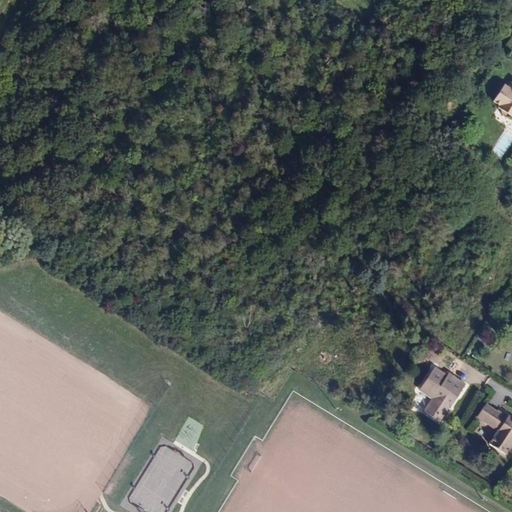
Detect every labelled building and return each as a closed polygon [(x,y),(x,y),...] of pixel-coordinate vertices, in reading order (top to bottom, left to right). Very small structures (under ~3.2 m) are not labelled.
[(511,81),(509,85),(505,82),(493,101),(499,105),(497,107),(501,109),(501,111),(501,113),(502,114),(504,116),(505,117),(507,117),(509,117),(510,117),(511,116),(511,81)] [(457,396),(465,384),(453,376),(451,379),(447,376),(434,367),(419,389),(431,398),(423,410),(435,418),(441,410),(445,413),(451,405),(448,403),(455,395),(457,396)] [(451,405),(457,396),(455,395),(448,403),(451,405)] [(511,417),(508,415),(507,416),(497,409),(496,411),(485,404),(477,416),(497,430),(488,443),(504,454),(511,442),(511,417)] [(440,421),(445,413),(441,410),(435,418),(440,421)]
